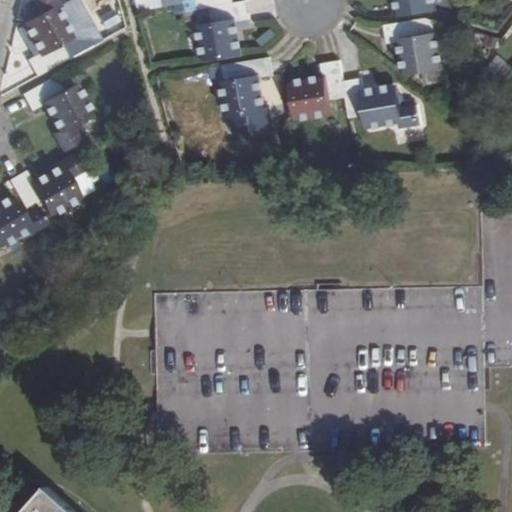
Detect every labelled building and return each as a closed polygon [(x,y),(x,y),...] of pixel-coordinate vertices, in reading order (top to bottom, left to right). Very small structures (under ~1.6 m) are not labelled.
[(58,6),(54,0),(31,0),(39,14),(24,24),(40,54),(27,61),(35,77),(67,59),(59,44),(67,38),(51,10),(58,6)] [(194,0),(196,10),(232,4),(231,0),(194,0)] [(401,0),(404,12),(433,8),(431,0),(401,0)] [(244,2),(232,4),(211,8),(213,26),(202,28),(207,59),(238,54),(233,24),(248,22),(244,2)] [(408,71),(440,67),(435,35),(425,36),(422,19),(386,25),(388,43),(404,41),(408,71)] [(262,107),(258,78),(273,75),(270,58),(233,64),(236,81),(226,83),(234,133),(273,126),(269,106),(262,107)] [(324,80),(293,85),(298,117),(330,112),(329,100),(347,97),(344,81),(340,60),(322,63),(324,80)] [(55,77),(23,95),(32,112),(45,104),(60,131),(54,134),(63,151),(81,142),(72,125),(88,116),(73,88),(64,93),(55,77)] [(365,92),(362,78),(344,81),(347,97),(350,116),(368,115),(370,125),(400,120),(402,127),(421,124),(416,104),(399,106),(395,89),(365,92)] [(10,181),(28,213),(37,208),(45,204),(52,216),(80,200),(70,182),(87,174),(75,153),(57,163),(60,171),(36,185),(27,171),(10,181)] [(0,244),(26,232),(29,237),(48,227),(37,208),(28,213),(20,217),(10,200),(0,205),(0,244)] [(80,511),(49,485),(24,511),(80,511)]
